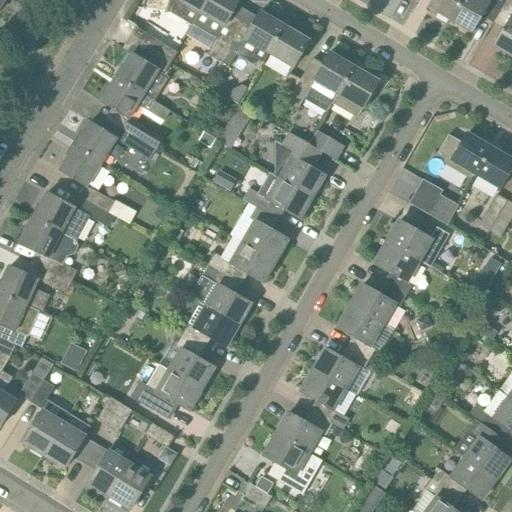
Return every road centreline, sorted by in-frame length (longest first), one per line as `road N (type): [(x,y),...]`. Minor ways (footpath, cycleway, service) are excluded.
road 1 (residential): [(187,511),(439,76)]
road 2 (residential): [(0,185),(112,0)]
road 3 (residential): [(439,76),(306,0)]
